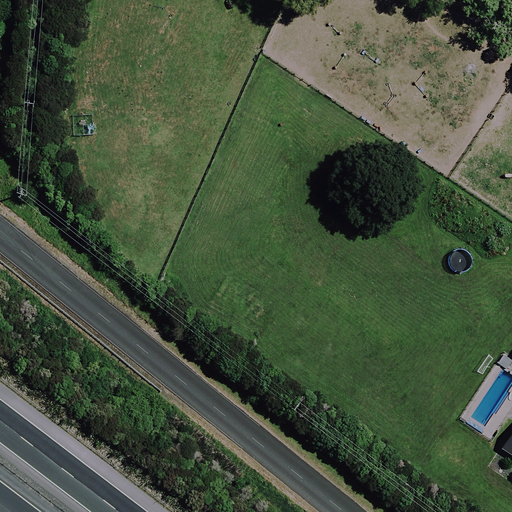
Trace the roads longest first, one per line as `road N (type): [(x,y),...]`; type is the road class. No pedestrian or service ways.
road 1 (unclassified): [(342,511),(0,235)]
road 2 (motorway): [(0,428),(107,511)]
